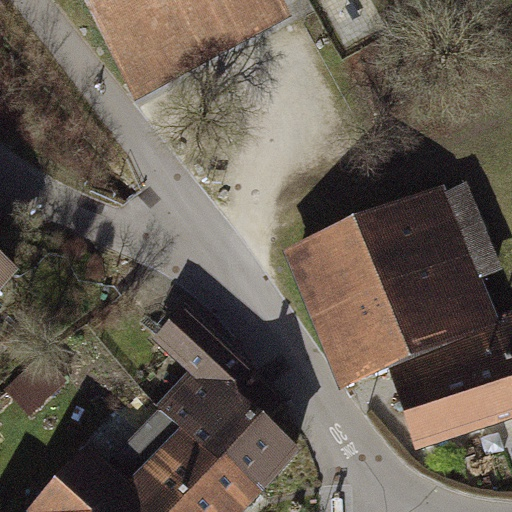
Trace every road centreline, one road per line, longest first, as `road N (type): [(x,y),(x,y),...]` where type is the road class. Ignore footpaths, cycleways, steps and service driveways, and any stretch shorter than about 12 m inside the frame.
road 1 (residential): [(394,511),(215,257)]
road 2 (residential): [(215,257),(54,0)]
road 3 (residential): [(215,257),(72,212),(0,171)]
